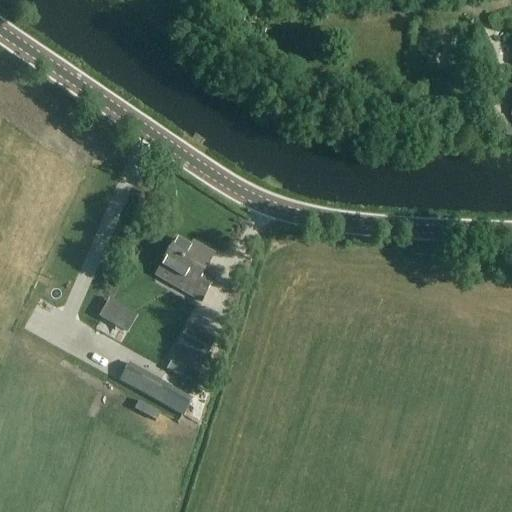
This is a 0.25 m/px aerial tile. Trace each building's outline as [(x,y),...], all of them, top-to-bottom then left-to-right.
[(196,250),(178,241),(158,278),(204,303),(215,282),(202,275),(214,253),(199,245),(196,250)] [(111,303),(102,319),(113,326),(123,310),(111,303)] [(201,371),(217,343),(190,327),(174,355),(201,371)] [(172,380),(179,367),(149,353),(143,366),(172,380)] [(184,418),(194,401),(130,366),(120,383),(184,418)] [(95,381),(88,390),(149,429),(156,420),(95,381)]
